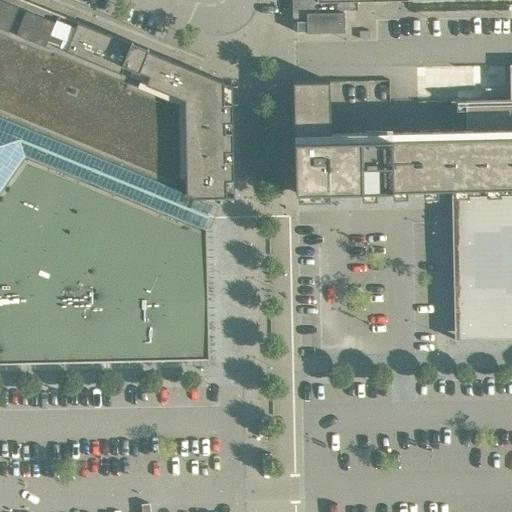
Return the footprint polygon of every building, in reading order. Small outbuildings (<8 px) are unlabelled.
[(0,0),(0,118),(194,198),(195,198),(234,197),(232,95),(232,85),(148,51),(148,49),(131,42),(131,44),(22,0),(0,0)] [(357,10),(357,2),(408,1),(407,0),(291,0),(292,23),(296,23),(296,32),(297,32),(297,33),(307,33),(307,34),(345,33),(344,15),(343,15),(343,11),(357,10)] [(331,141),(329,82),(293,82),(295,193),(451,190),(454,325),(511,323),(511,99),(465,101),(466,138),(331,141)] [(185,220),(194,198),(0,118),(0,188),(24,154),(185,220)] [(24,154),(0,188),(0,364),(209,360),(206,228),(185,220),(24,154)] [(257,331),(258,351),(267,351),(266,330),(257,331)]
